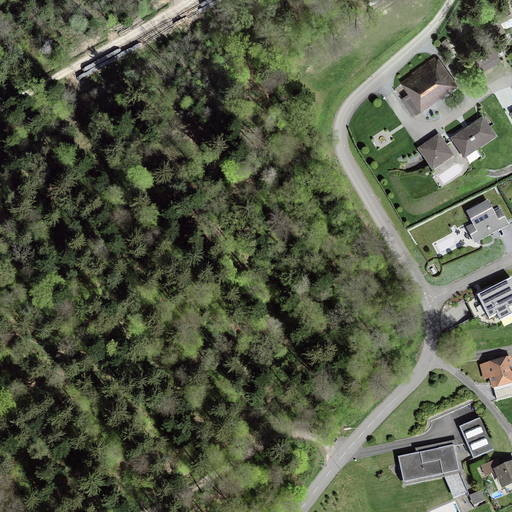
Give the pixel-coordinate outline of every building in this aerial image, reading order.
[(507,10),(496,15),(499,21),(510,16),(507,10)] [(470,19),(457,28),(461,34),(474,25),(470,19)] [(462,73),(471,68),(475,75),(501,60),(493,46),(477,55),(474,50),(466,54),(470,60),(467,61),(465,57),(456,63),(462,73)] [(400,98),(413,116),(458,84),(437,55),(411,73),(412,73),(400,82),(408,93),(400,98)] [(483,117),(450,139),(464,159),(466,157),(469,161),(479,154),(476,150),(496,137),(483,117)] [(453,157),(454,156),(439,133),(417,148),(432,171),(440,165),(443,168),(455,160),(453,157)] [(474,244),(509,225),(500,209),(499,210),(498,208),(493,210),(488,200),(466,212),(472,224),(466,227),(474,244)] [(511,315),(509,308),(511,307),(511,279),(511,278),(477,295),(481,304),(476,307),(480,315),(485,312),(489,319),(497,315),(500,321),(501,321),(504,327),(511,323),(511,316),(511,315)] [(511,358),(511,356),(479,365),(484,380),(489,379),(492,390),(494,389),(496,400),(511,395),(511,358)] [(480,418),(459,427),(473,459),(494,449),(480,418)] [(458,445),(457,439),(415,448),(416,453),(398,457),(405,486),(444,478),(453,499),(468,493),(459,471),(454,446),(458,445)] [(485,476),(494,472),(493,469),(501,466),(497,459),(481,466),(485,476)] [(511,460),(501,466),(493,469),(494,472),(502,490),(511,485),(511,460)] [(469,495),(473,505),(486,500),(482,490),(469,495)]
